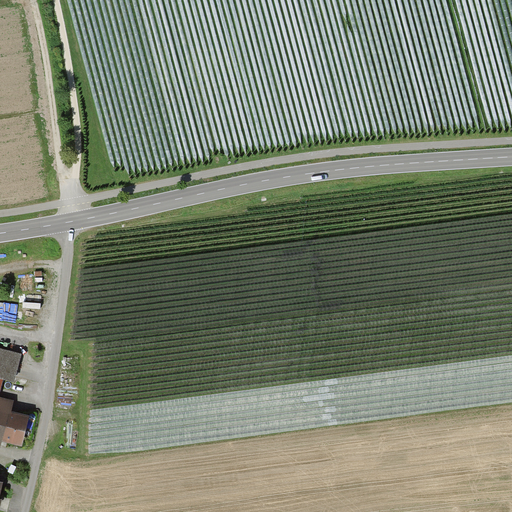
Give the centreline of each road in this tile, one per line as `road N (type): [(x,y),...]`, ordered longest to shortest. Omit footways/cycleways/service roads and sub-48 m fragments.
road 1 (secondary): [(511,157),(290,176),(70,221)]
road 2 (residential): [(70,221),(49,404),(25,511)]
road 3 (track): [(71,181),(61,167),(31,0)]
road 4 (track): [(71,181),(76,120),(55,0)]
